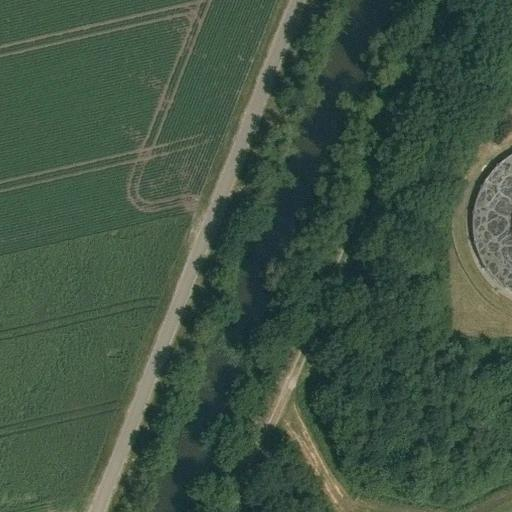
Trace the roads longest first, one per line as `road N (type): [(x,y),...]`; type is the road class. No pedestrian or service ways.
road 1 (track): [(440,0),(234,511)]
road 2 (unclassified): [(96,511),(298,0)]
